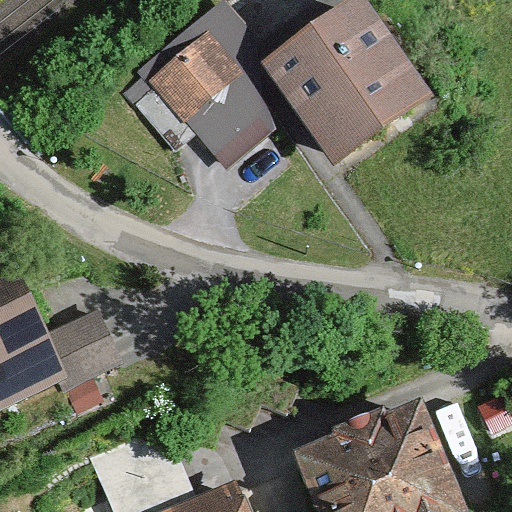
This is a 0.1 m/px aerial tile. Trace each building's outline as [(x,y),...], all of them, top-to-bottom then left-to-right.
[(237,165),(291,109),(233,54),(258,29),(227,0),(216,0),(144,75),(237,165)] [(363,2),(265,71),(341,177),(439,107),(363,2)] [(47,342),(8,266),(0,270),(0,424),(120,364),(97,317),(47,342)] [(463,511),(411,404),(289,463),(313,511),(463,511)] [(247,511),(238,488),(181,511),(247,511)]
